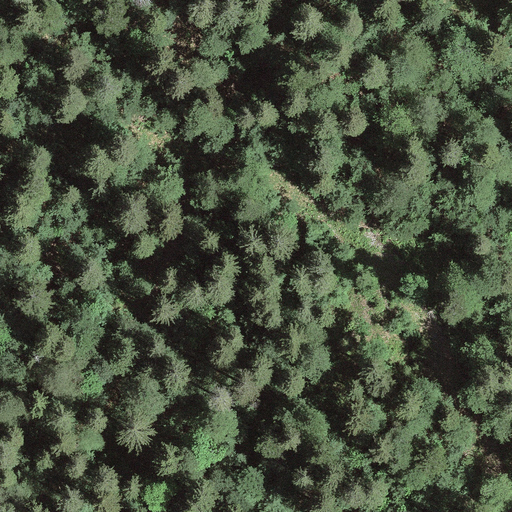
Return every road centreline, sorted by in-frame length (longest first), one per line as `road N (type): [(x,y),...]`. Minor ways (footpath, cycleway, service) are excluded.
road 1 (track): [(511,500),(436,341),(371,254),(308,199),(272,178),(147,139),(54,133),(0,147)]
road 2 (track): [(0,77),(114,0)]
